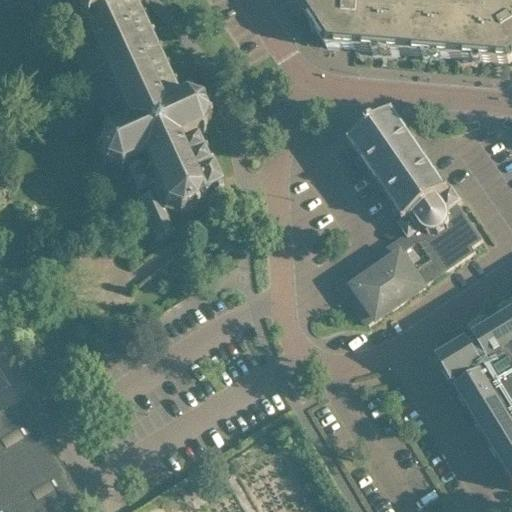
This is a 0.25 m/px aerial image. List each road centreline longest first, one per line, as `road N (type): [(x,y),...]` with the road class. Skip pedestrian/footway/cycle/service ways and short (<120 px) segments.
road 1 (residential): [(307,83),(275,156),(273,187),(291,336),(319,361),(389,358),(511,276)]
road 2 (tertiary): [(511,102),(307,83)]
